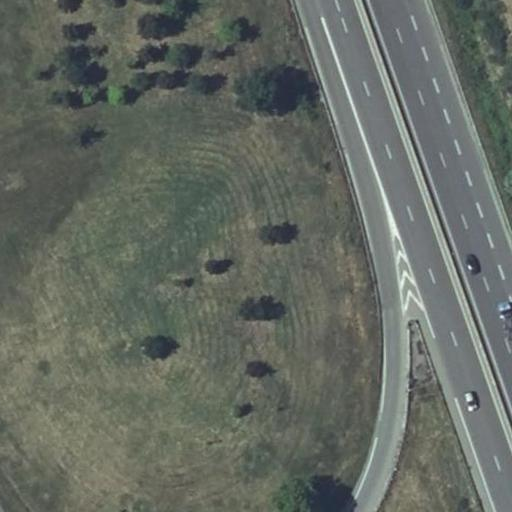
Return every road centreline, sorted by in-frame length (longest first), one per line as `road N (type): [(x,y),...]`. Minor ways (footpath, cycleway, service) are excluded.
road 1 (trunk): [(338,0),(508,511)]
road 2 (trunk): [(330,0),(318,23),(369,193),(396,344),(386,425),(355,511)]
road 3 (trunk): [(511,358),(385,0)]
